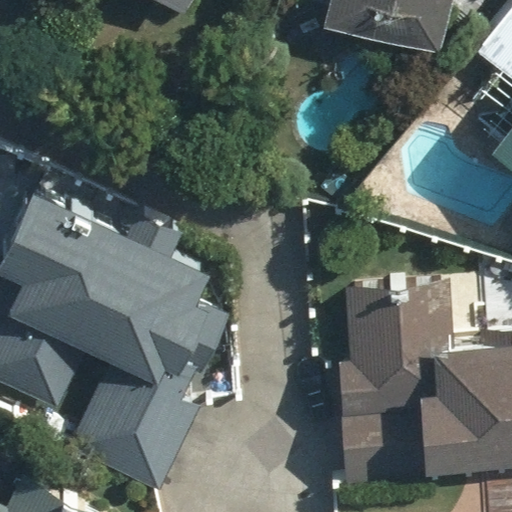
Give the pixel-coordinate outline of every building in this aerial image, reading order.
[(183,0),(165,0),(178,8),(183,0)] [(434,41),(444,0),(315,0),(313,9),(434,41)] [(511,90),(472,140),(511,172),(511,90)] [(124,203),(113,226),(18,179),(0,215),(0,260),(16,268),(0,300),(0,379),(42,400),(74,337),(104,352),(61,440),(157,487),(240,319),(189,294),(201,269),(163,251),(174,228),(124,203)] [(343,354),(333,355),(343,474),(511,459),(511,337),(450,343),(444,274),(337,283),(343,354)] [(0,499),(0,511),(105,511),(14,470),(0,499)]
